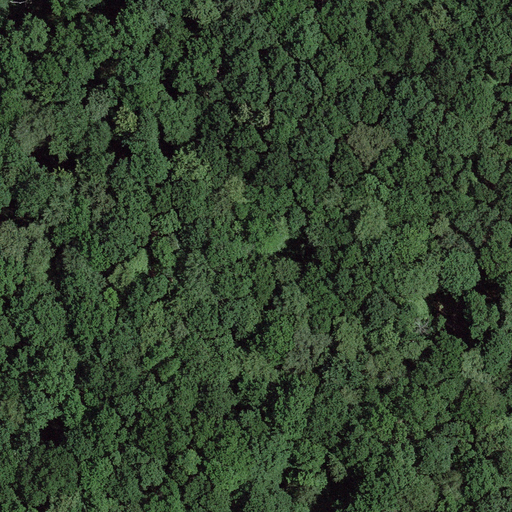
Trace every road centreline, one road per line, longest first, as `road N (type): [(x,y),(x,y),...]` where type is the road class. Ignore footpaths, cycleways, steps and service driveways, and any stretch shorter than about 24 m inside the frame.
road 1 (track): [(369,511),(436,324),(401,300),(241,259),(168,272),(113,310),(37,511)]
road 2 (track): [(246,0),(113,310)]
